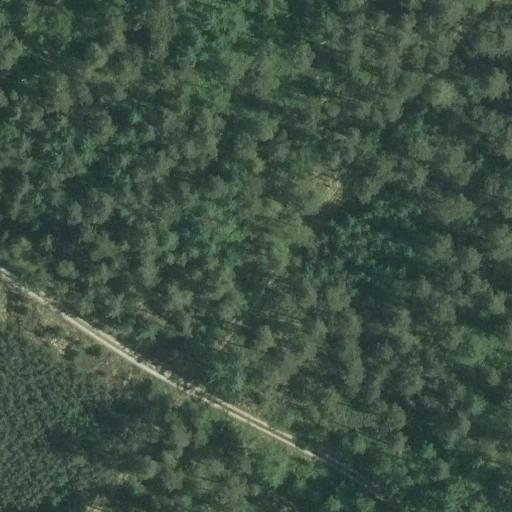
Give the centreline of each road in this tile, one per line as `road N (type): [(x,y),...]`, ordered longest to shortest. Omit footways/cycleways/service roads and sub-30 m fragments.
road 1 (track): [(413,511),(0,270)]
road 2 (track): [(184,377),(476,0)]
